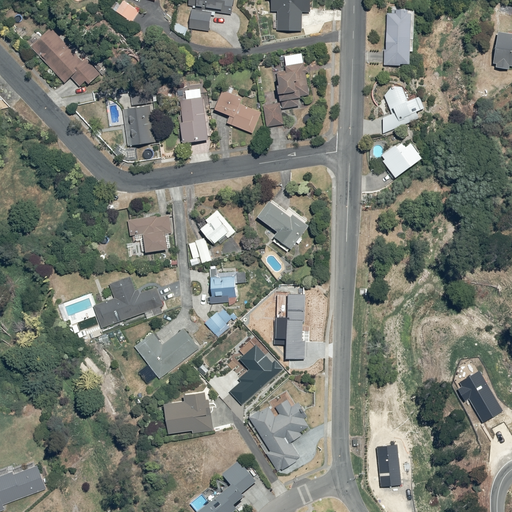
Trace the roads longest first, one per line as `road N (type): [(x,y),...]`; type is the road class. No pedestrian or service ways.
road 1 (residential): [(0,58),(117,178),(349,152)]
road 2 (residential): [(349,152),(345,479)]
road 3 (residential): [(353,0),(349,152)]
